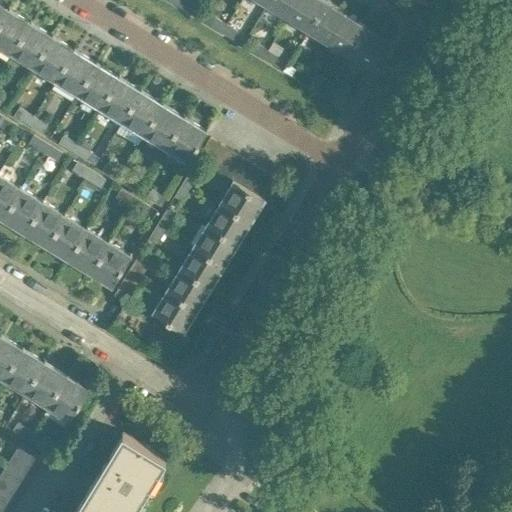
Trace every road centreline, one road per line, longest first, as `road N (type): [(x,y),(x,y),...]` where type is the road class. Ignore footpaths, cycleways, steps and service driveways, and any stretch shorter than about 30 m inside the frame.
road 1 (residential): [(335,169),(68,0)]
road 2 (residential): [(199,406),(335,169)]
road 3 (residential): [(199,406),(0,280)]
road 4 (residential): [(335,169),(418,34)]
road 5 (residential): [(206,511),(243,460),(229,424),(199,406)]
